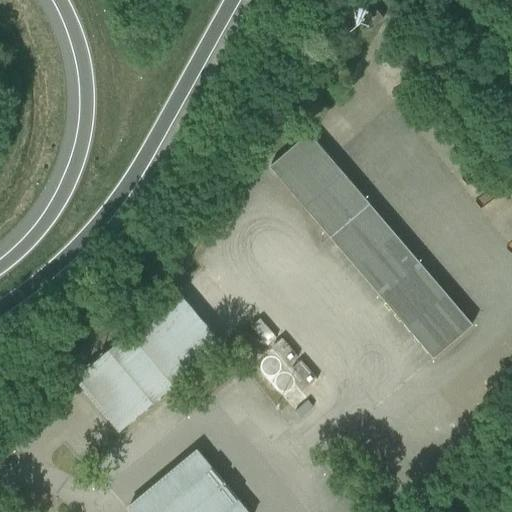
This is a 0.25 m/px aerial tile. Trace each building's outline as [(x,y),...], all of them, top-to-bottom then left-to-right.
[(375,8),(359,21),(367,30),(383,18),(375,8)] [(308,133),(269,166),(276,174),(329,236),(330,237),(369,204),(330,158),(308,133)] [(369,204),(330,237),(432,357),(471,324),(369,204)] [(311,408),(306,401),(294,411),(299,418),(311,408)] [(145,511),(267,511),(216,452),(145,511)]
